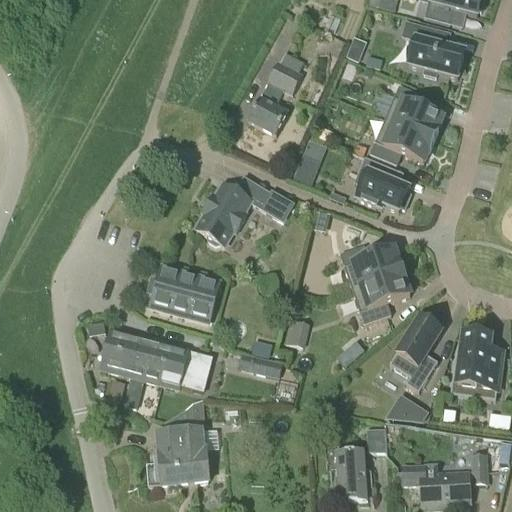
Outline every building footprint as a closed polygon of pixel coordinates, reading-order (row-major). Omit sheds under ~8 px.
[(370,0),(369,8),(394,13),(396,0),(370,0)] [(432,0),(431,8),(428,7),(424,23),(450,29),(453,16),(477,22),(478,17),(480,17),(485,1),(482,1),(482,0),(432,0)] [(339,24),(330,20),(323,35),(332,39),(339,24)] [(432,48),(435,36),(405,28),(401,42),(415,45),(408,71),(424,75),(423,80),(435,83),(436,79),(457,84),(464,57),(432,48)] [(349,54),(345,62),(357,67),(360,59),(349,54)] [(276,142),(287,120),(274,113),(283,97),(291,102),(302,81),(298,78),(303,68),(285,59),(279,68),(278,67),(266,89),(267,89),(247,127),(276,142)] [(399,91),(384,125),(433,146),(438,135),(437,135),(442,123),(417,112),(422,101),(399,91)] [(428,157),(429,157),(433,146),(384,125),(369,160),(396,171),(401,160),(423,169),(428,157)] [(292,180),(310,187),(327,148),(308,141),(292,180)] [(353,190),(360,193),(354,207),(379,217),(380,213),(396,220),(398,214),(402,216),(408,203),(404,201),(406,196),(396,192),(401,181),(363,166),(353,190)] [(261,216),(270,201),(243,184),(234,198),(222,191),(215,204),(212,202),(202,219),(205,221),(195,236),(206,243),(207,248),(216,253),(221,252),(223,253),(232,237),(235,239),(245,222),(242,220),(249,208),(261,216)] [(339,260),(351,295),(402,278),(398,266),(397,267),(393,254),(367,263),(363,252),(339,260)] [(208,329),(218,288),(160,273),(157,286),(153,285),(149,299),(153,300),(150,313),(208,329)] [(405,289),(406,289),(402,278),(351,295),(363,330),(391,321),(386,309),(409,301),(405,289)] [(289,322),(284,345),(304,350),(309,327),(289,322)] [(426,361),(441,336),(419,322),(411,336),(409,334),(402,345),(404,346),(389,370),(410,383),(405,390),(418,398),(437,368),(426,361)] [(131,384),(141,344),(110,336),(100,375),(131,384)] [(489,356),(490,344),(465,340),(462,358),(456,357),(450,401),(496,407),(502,358),(489,356)] [(153,381),(161,349),(141,344),(131,384),(161,391),(164,384),(153,381)] [(250,359),(265,363),(269,350),(254,345),(250,359)] [(161,349),(153,381),(164,384),(161,391),(178,396),(179,392),(191,395),(200,360),(161,349)] [(245,376),(278,385),(282,370),(249,361),(245,376)] [(112,386),(106,407),(119,410),(125,390),(112,386)] [(397,398),(388,416),(420,431),(428,413),(397,398)] [(135,416),(138,406),(126,403),(124,413),(135,416)] [(196,489),(208,488),(205,455),(203,455),(201,436),(205,436),(202,404),(181,417),(183,438),(157,440),(157,447),(161,492),(196,489)] [(367,458),(385,457),(384,434),(366,435),(367,458)] [(339,509),(365,507),(362,457),(336,459),(339,509)] [(470,462),(471,492),(488,491),(486,462),(470,462)] [(440,483),(426,483),(425,470),(401,471),(402,492),(420,491),(421,511),(465,511),(466,511),(470,511),(468,478),(440,479),(440,483)]
